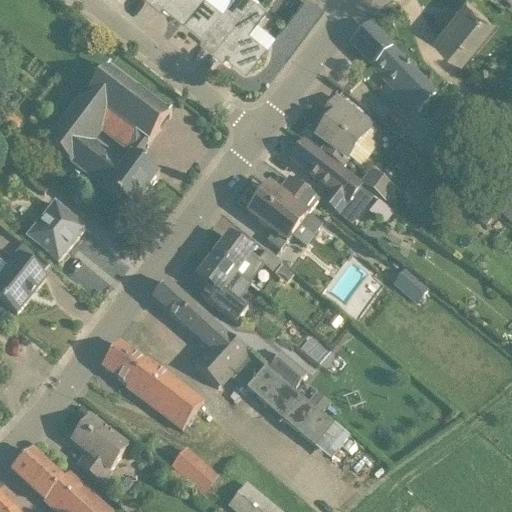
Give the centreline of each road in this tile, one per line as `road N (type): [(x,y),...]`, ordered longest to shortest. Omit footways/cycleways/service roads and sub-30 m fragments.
road 1 (tertiary): [(0,451),(262,133)]
road 2 (unclassified): [(92,0),(262,133)]
road 3 (tertiary): [(262,133),(357,4)]
